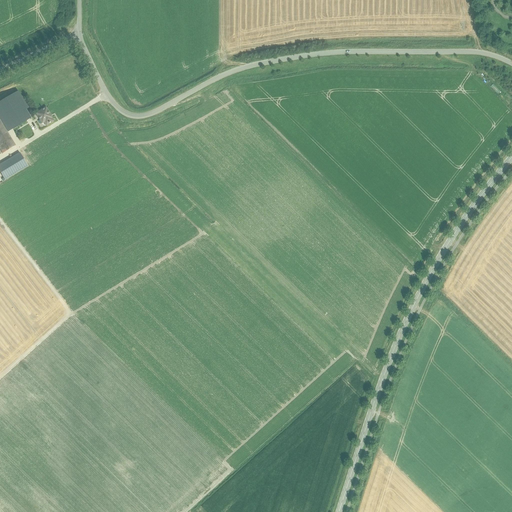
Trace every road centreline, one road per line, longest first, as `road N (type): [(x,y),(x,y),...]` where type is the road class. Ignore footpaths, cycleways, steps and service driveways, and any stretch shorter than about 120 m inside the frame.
road 1 (tertiary): [(511,64),(475,52),(280,59),(134,115),(106,93),(78,33)]
road 2 (tertiary): [(339,511),(408,317),(440,255),(511,158)]
road 3 (track): [(0,377),(67,316),(0,220)]
